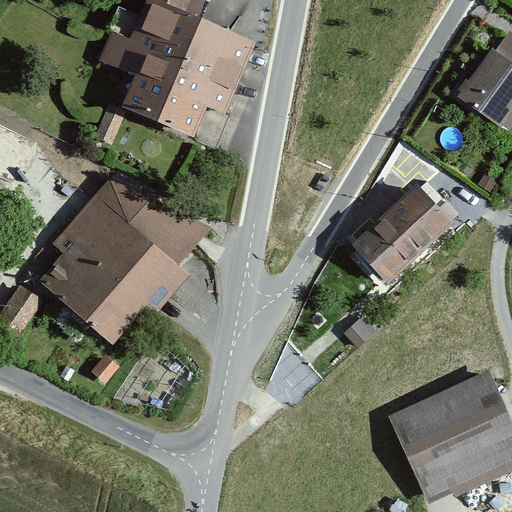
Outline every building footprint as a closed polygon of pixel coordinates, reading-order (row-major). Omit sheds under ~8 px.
[(196,0),(146,0),(131,39),(113,32),(100,65),(131,78),(118,110),(192,140),(207,106),(225,113),(254,43),(190,16),(196,0)] [(511,107),(511,64),(490,50),(458,98),(500,126),(511,107)] [(211,231),(110,183),(60,243),(66,279),(61,300),(111,345),(140,316),(151,327),(189,277),(174,268),(211,231)] [(447,219),(414,186),(351,248),(383,281),(447,219)] [(40,300),(22,290),(2,323),(20,333),(40,300)] [(511,428),(485,372),(388,418),(431,508),(511,470),(511,428)]
